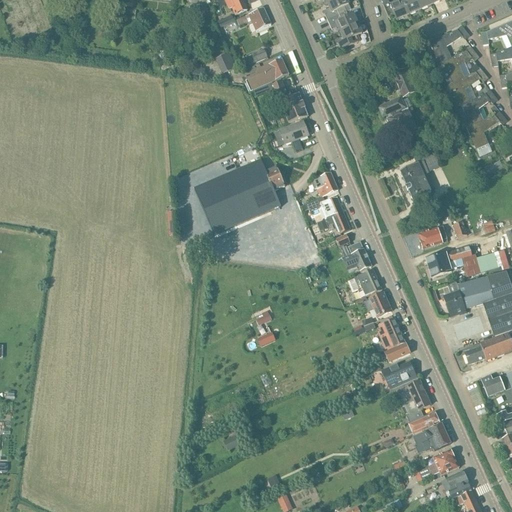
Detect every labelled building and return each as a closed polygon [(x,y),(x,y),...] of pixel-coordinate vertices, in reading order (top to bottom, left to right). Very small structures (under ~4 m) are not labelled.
[(248,11),(242,0),(223,0),(228,10),(232,9),(235,17),(248,11)] [(323,12),(327,21),(346,12),(344,8),(349,5),(346,0),(335,0),(327,4),(329,9),(323,12)] [(396,21),(409,16),(402,1),(390,7),(387,0),(380,0),(383,5),(382,5),(388,18),(394,16),(396,21)] [(405,0),(402,1),(409,16),(421,11),(415,0),(405,0)] [(415,0),(421,11),(432,6),(429,0),(415,0)] [(206,8),(194,6),(192,17),(205,18),(209,18),(210,13),(206,13),(206,8)] [(135,20),(136,11),(112,8),(110,18),(135,20)] [(237,22),(235,23),(237,29),(248,24),(250,28),(252,26),(256,33),(271,26),(263,9),(236,22),(237,22)] [(337,28),(340,33),(357,25),(358,25),(353,16),(349,18),(346,12),(327,21),(332,31),(337,28)] [(232,16),(217,23),(220,29),(235,23),(232,16)] [(506,37),(511,48),(511,22),(486,33),(480,34),(483,47),(489,46),(488,41),(506,37)] [(362,35),(358,25),(357,25),(340,33),(342,39),(335,42),(336,45),(338,44),(338,45),(341,51),(360,42),(357,37),(362,35)] [(438,65),(443,64),(451,60),(446,48),(462,38),(464,42),(469,38),(462,28),(457,31),(429,44),(438,65)] [(81,42),(71,41),(70,55),(79,55),(81,42)] [(511,60),(511,48),(511,49),(496,55),(490,56),(492,68),(498,67),(498,63),(511,60)] [(443,64),(452,85),(464,79),(459,68),(471,59),(474,63),(479,59),(471,49),(466,52),(466,53),(451,60),(443,64)] [(163,50),(158,53),(161,61),(167,59),(163,50)] [(267,58),(264,51),(243,60),(246,68),(267,58)] [(216,61),(218,67),(222,75),(223,75),(234,70),(230,60),(229,57),(228,55),(225,57),(216,61)] [(257,75),(245,80),(250,92),(288,76),(282,61),(256,72),(257,75)] [(475,65),(471,69),(474,73),(479,69),(475,65)] [(192,72),(192,76),(204,77),(204,73),(205,70),(201,69),(202,67),(193,66),(192,72)] [(405,70),(392,76),(394,82),(402,99),(403,99),(416,93),(407,76),(405,70)] [(457,109),(461,107),(470,102),(465,91),(480,81),(483,85),(488,81),(480,70),(475,74),(476,74),(464,79),(452,85),(448,87),(457,109)] [(511,82),(511,73),(505,76),(499,77),(501,90),(508,89),(507,84),(511,82)] [(301,105),(298,96),(289,100),(282,83),(273,86),(280,104),(279,104),(288,126),(307,118),(304,110),(302,104),(301,105)] [(461,107),(470,127),(471,127),(483,122),(478,111),(490,102),(492,106),(497,102),(490,92),(486,95),(485,95),(485,96),(470,102),(461,107)] [(406,112),(400,99),(378,109),(383,119),(385,118),(397,144),(418,135),(407,112),(406,112)] [(494,107),(490,110),(494,116),(498,113),(494,107)] [(494,117),(483,122),(471,127),(470,127),(470,128),(466,129),(476,152),(480,159),(492,153),(488,146),(484,134),(499,124),(502,127),(507,123),(499,113),(494,117)] [(280,133),(285,146),(308,137),(303,123),(280,133)] [(423,163),(424,163),(427,171),(428,174),(440,168),(436,157),(423,163)] [(276,169),(266,173),(261,161),(194,190),(214,237),(281,208),(274,192),(284,188),(276,169)] [(503,170),(499,162),(487,169),(490,176),(503,170)] [(417,166),(400,173),(407,189),(408,193),(409,193),(415,207),(426,203),(423,197),(431,194),(430,191),(422,173),(419,165),(417,166)] [(326,221),(343,214),(337,198),(326,203),(324,198),(338,192),(331,174),(313,182),(314,183),(312,184),(314,188),(316,188),(321,199),(318,200),(318,201),(307,206),(310,212),(321,208),(326,220),(326,221)] [(350,230),(343,214),(326,221),(328,227),(333,225),(336,232),(337,231),(339,235),(350,230)] [(325,221),(317,225),(320,232),(328,229),(325,221)] [(492,222),(482,226),(485,235),(495,232),(492,222)] [(463,224),(453,227),(457,240),(467,236),(463,224)] [(423,252),(448,243),(443,229),(417,238),(419,243),(418,246),(420,249),(422,250),(423,252)] [(336,241),(339,249),(350,244),(346,236),(336,241)] [(371,269),(360,244),(348,249),(352,257),(343,260),(348,272),(358,268),(360,274),(371,269)] [(446,255),(426,261),(431,279),(451,273),(451,271),(463,267),(466,279),(481,274),(489,272),(490,275),(510,269),(505,253),(504,252),(494,255),(476,260),(475,257),(472,247),(469,249),(469,248),(456,252),(446,255)] [(355,280),(348,283),(353,294),(359,291),(362,290),(365,298),(366,298),(382,291),(378,283),(373,271),(354,280),(355,280)] [(458,294),(444,299),(451,319),(459,316),(460,317),(466,314),(465,311),(474,308),(474,309),(484,306),(495,339),(511,333),(511,292),(506,273),(457,289),(458,294)] [(368,312),(374,310),(378,318),(391,312),(384,296),(365,304),(368,312)] [(263,317),(256,320),(258,326),(271,321),(267,311),(262,314),(263,317)] [(364,328),(374,324),(371,319),(362,323),(364,328)] [(379,333),(378,334),(386,352),(394,349),(405,344),(405,343),(397,325),(394,319),(383,325),(378,327),(381,333),(379,333)] [(365,333),(376,329),(373,324),(363,328),(365,333)] [(272,333),(256,340),(260,348),(276,342),(272,333)] [(485,361),(511,352),(511,333),(480,345),(481,349),(465,354),(468,365),(485,360),(485,361)] [(389,364),(410,355),(405,345),(384,354),(385,355),(379,357),(381,362),(387,359),(389,364)] [(416,379),(413,372),(414,372),(411,365),(410,366),(410,364),(399,369),(398,366),(383,372),(391,390),(404,384),(404,385),(416,379)] [(491,377),(481,381),(488,399),(504,393),(504,392),(504,393),(509,406),(511,404),(511,373),(506,376),(506,377),(500,380),(493,382),(491,377)] [(266,374),(260,376),(265,388),(271,385),(266,374)] [(369,377),(363,379),(366,386),(372,383),(369,377)] [(415,407),(418,412),(422,410),(431,407),(420,383),(407,389),(412,401),(408,403),(411,409),(415,407)] [(359,399),(349,403),(352,408),(361,404),(359,399)] [(351,411),(341,415),(344,422),(354,417),(351,411)] [(412,436),(439,425),(434,413),(422,418),(419,412),(404,419),(412,436)] [(208,413),(199,417),(204,427),(213,423),(208,413)] [(506,413),(495,418),(496,422),(495,423),(497,424),(498,426),(511,419),(511,414),(508,416),(506,413)] [(511,421),(502,426),(508,438),(502,440),(511,463),(511,421)] [(427,441),(422,444),(425,452),(426,453),(432,451),(433,450),(434,452),(439,450),(448,446),(450,445),(450,444),(442,425),(440,426),(424,433),(427,441)] [(235,436),(224,441),(229,451),(239,446),(235,436)] [(391,439),(382,443),(385,449),(394,445),(391,439)] [(450,451),(425,462),(425,463),(427,463),(433,476),(439,473),(441,477),(459,469),(454,459),(456,456),(454,453),(451,452),(451,451),(450,451)] [(400,463),(392,467),(396,475),(407,470),(404,462),(400,463)] [(452,501),(454,500),(472,492),(468,484),(463,472),(445,480),(451,492),(448,493),(452,501)] [(276,475),(267,479),(271,489),(280,485),(276,475)] [(464,504),(467,511),(480,511),(472,492),(454,500),(457,507),(464,504)] [(282,497),(276,499),(282,511),(288,511),(289,511),(282,497)] [(387,511),(391,511),(402,507),(399,500),(385,507),(387,511)]
